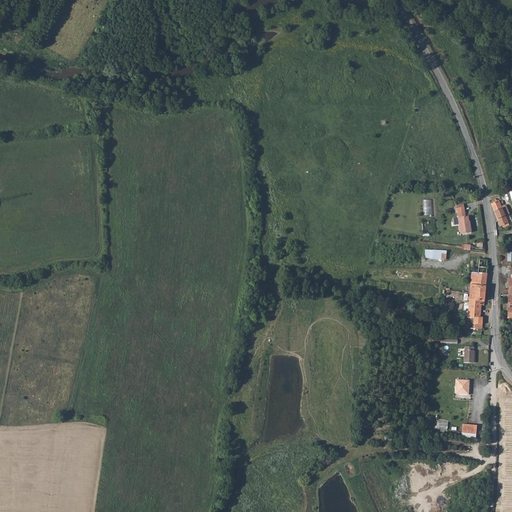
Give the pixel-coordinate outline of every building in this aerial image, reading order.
[(433,215),(432,199),(423,199),(425,215),(433,215)] [(501,208),(498,200),(496,201),(494,199),(493,199),(492,200),(492,202),(490,203),(499,225),(500,224),(502,227),(508,225),(504,216),(509,215),(505,206),(501,208)] [(458,217),(460,232),(470,232),(469,223),(468,223),(467,216),(465,216),(464,207),(458,208),(459,217),(458,217)] [(425,250),(424,258),(445,258),(445,251),(425,250)] [(510,261),(510,252),(499,251),(500,260),(510,261)] [(468,272),(471,272),(486,274),(487,266),(486,259),(476,259),(468,258),(467,269),(469,269),(468,272)] [(470,292),(484,294),(486,274),(471,272),(470,292)] [(483,305),(484,294),(470,292),(467,325),(460,325),(460,328),(481,328),(482,317),(480,317),(481,305),(483,305)] [(464,362),(473,361),(473,346),(463,346),(464,362)] [(471,381),(458,380),(456,393),(470,394),(471,381)] [(438,420),(437,427),(448,428),(448,421),(438,420)] [(478,425),(464,424),(463,432),(477,434),(478,425)]
